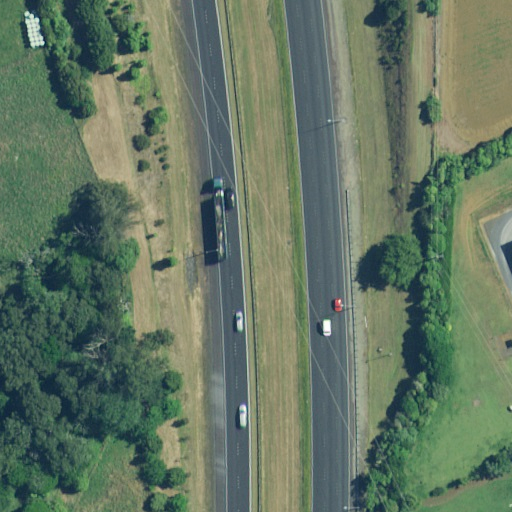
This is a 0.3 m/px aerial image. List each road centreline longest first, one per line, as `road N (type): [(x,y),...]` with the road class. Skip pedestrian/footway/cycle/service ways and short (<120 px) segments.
road 1 (motorway): [(236,511),(232,305),(201,0)]
road 2 (motorway): [(294,0),(323,511)]
